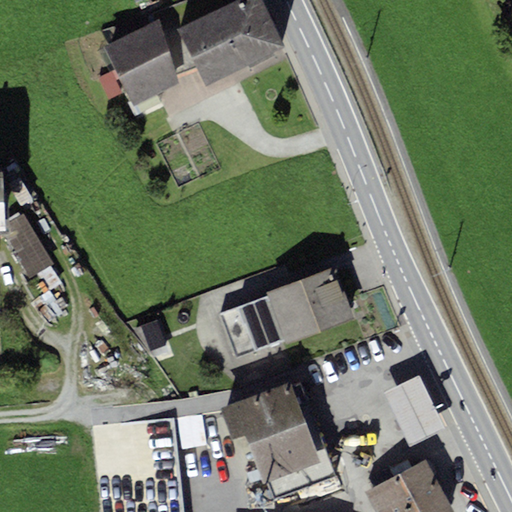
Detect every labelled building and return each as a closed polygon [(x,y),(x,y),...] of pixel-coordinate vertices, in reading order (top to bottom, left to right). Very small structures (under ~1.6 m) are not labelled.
[(261,0),(240,0),(178,30),(206,87),(285,49),(261,0)] [(161,20),(104,48),(135,108),(179,85),(161,20)] [(122,93),(111,72),(99,78),(110,99),(122,93)] [(0,232),(5,232),(9,232),(8,221),(6,172),(0,172),(0,232)] [(53,268),(22,214),(8,221),(9,232),(5,232),(31,279),(53,268)] [(336,268),(266,293),(268,298),(284,341),(284,343),(354,319),(336,268)] [(284,341),(268,298),(241,308),(221,315),(236,358),(256,351),(284,341)] [(446,428),(419,376),(383,394),(410,446),(446,428)] [(292,383),(219,409),(232,442),(245,437),(248,444),(307,423),(304,416),(292,383)] [(183,511),(171,418),(95,425),(103,511),(183,511)] [(322,464),(307,423),(248,444),(263,486),(322,464)] [(451,511),(426,462),(365,493),(375,511),(451,511)]
